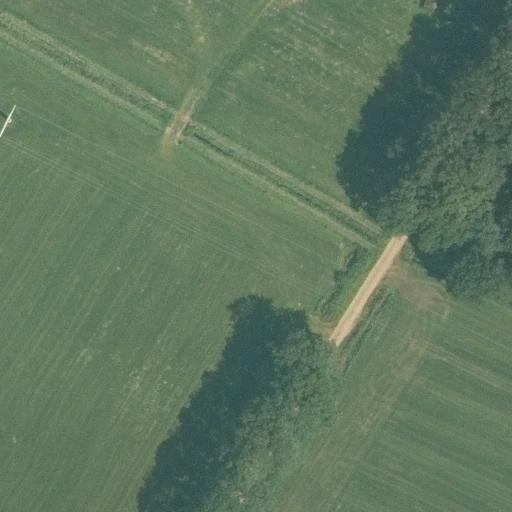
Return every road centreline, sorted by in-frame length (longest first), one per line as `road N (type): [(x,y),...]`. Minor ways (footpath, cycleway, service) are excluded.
road 1 (track): [(226,511),(393,245)]
road 2 (track): [(393,245),(511,58)]
